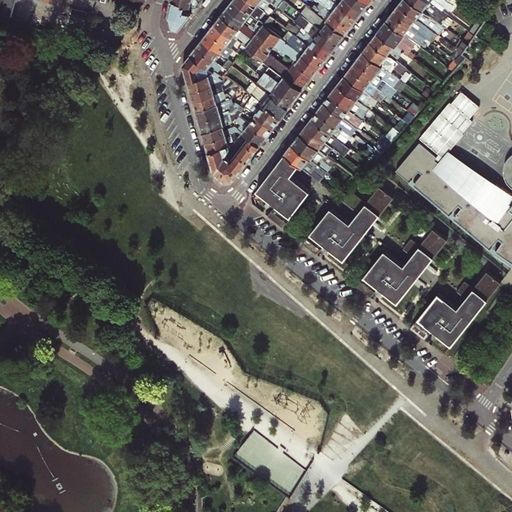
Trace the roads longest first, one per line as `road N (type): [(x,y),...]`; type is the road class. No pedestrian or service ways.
road 1 (tertiary): [(478,414),(224,209)]
road 2 (residential): [(386,0),(224,209)]
road 3 (tertiary): [(224,209),(202,189),(164,63)]
